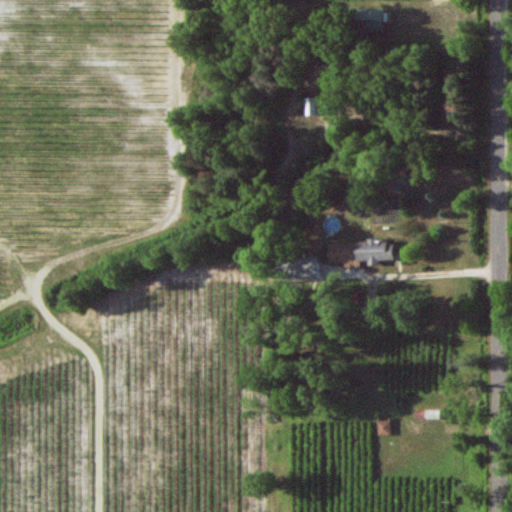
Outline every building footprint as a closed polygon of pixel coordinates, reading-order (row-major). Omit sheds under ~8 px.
[(384,9),(356,9),(356,31),(384,32),(384,9)] [(305,98),(305,115),(319,115),(318,98),(305,98)] [(328,262),(344,262),(344,268),(361,268),(361,264),(382,264),(381,260),(394,260),(393,241),(327,242),(328,262)] [(318,281),(318,257),(289,257),(288,280),(318,281)] [(391,434),(390,420),(377,421),(378,435),(391,434)]
